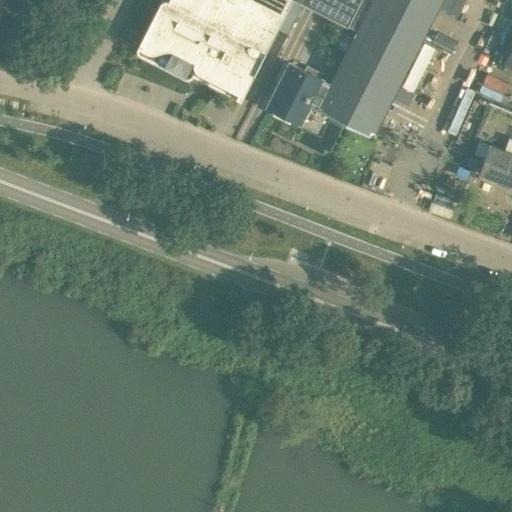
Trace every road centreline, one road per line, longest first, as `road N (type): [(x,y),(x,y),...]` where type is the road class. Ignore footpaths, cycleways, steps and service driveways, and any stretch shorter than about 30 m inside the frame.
road 1 (primary): [(511,372),(0,181)]
road 2 (unclassified): [(511,258),(75,98),(0,78)]
